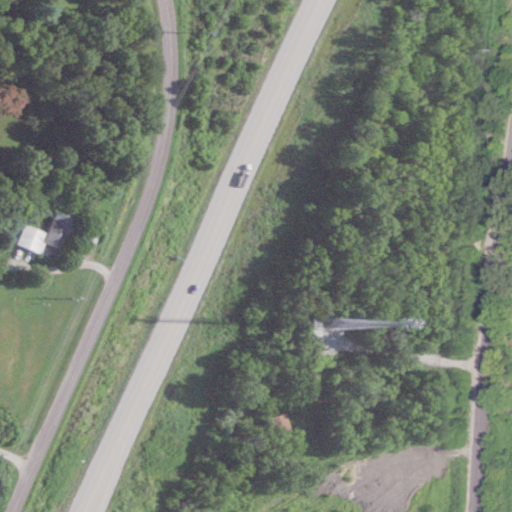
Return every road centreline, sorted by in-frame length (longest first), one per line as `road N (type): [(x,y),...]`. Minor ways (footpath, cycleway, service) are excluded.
road 1 (trunk): [(84,511),(324,0)]
road 2 (residential): [(33,468),(155,187),(174,86),(166,0)]
road 3 (residential): [(472,511),(480,373),(511,126)]
